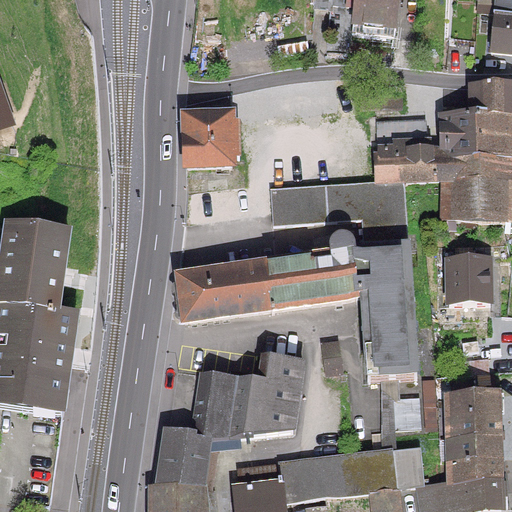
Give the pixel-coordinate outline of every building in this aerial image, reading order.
[(399,0),(347,0),(343,28),(393,36),(399,0)] [(511,0),(499,0),(499,9),(511,10),(511,0)] [(511,18),(499,17),(497,49),(511,49),(511,18)] [(0,78),(0,130),(16,125),(0,78)] [(444,179),(444,218),(511,217),(511,83),(471,84),(471,108),(443,108),(443,136),(377,136),(377,179),(444,179)] [(243,106),(182,107),(183,164),(244,163),(243,106)] [(406,182),(273,188),(275,225),(364,222),(365,243),(409,241),(406,182)] [(66,241),(0,231),(0,315),(55,323),(66,241)] [(326,252),(173,272),(179,324),(357,303),(360,381),(424,378),(414,250),(350,251),(346,239),(329,239),(326,252)] [(496,255),(449,256),(450,307),(497,306),(496,255)] [(0,315),(0,416),(60,424),(73,325),(55,323),(0,315)] [(204,487),(213,440),(219,441),(295,432),(305,365),(261,357),(257,384),(200,375),(190,435),(162,433),(155,488),(149,488),(148,511),(208,511),(206,487),(204,487)] [(503,511),(501,397),(443,398),(447,485),(420,490),(421,511),(503,511)] [(238,470),(241,491),(233,492),(235,511),(287,511),(286,502),(371,493),(373,511),(395,511),(393,490),(420,487),(416,450),(238,470)]
